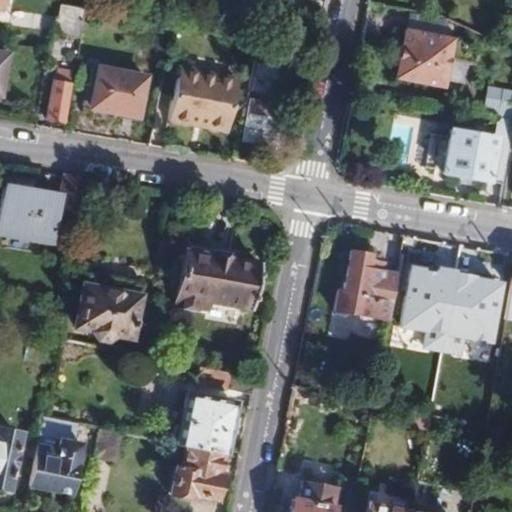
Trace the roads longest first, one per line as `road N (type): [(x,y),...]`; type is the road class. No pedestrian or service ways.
road 1 (residential): [(312,197),(251,511)]
road 2 (residential): [(0,142),(312,197)]
road 3 (residential): [(312,197),(511,230)]
road 4 (residential): [(347,0),(312,197)]
